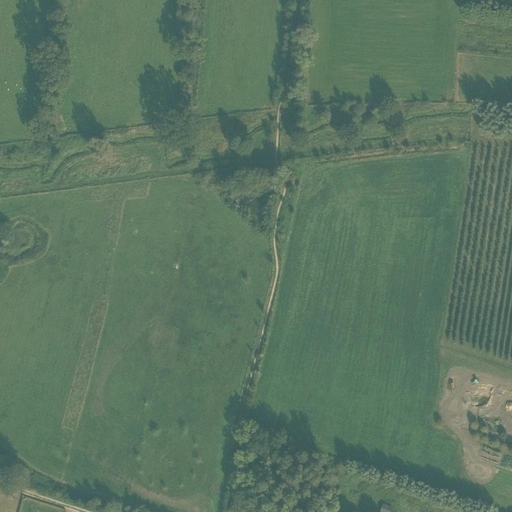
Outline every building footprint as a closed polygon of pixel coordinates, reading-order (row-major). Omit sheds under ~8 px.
[(161,261),(161,250),(148,249),(148,260),(161,261)] [(175,262),(175,252),(165,252),(164,261),(175,262)] [(109,364),(128,363),(127,344),(107,345),(109,364)] [(111,380),(102,396),(121,406),(129,390),(111,380)] [(108,413),(106,432),(124,434),(126,415),(108,413)] [(157,448),(167,450),(171,429),(161,427),(157,448)] [(136,439),(138,432),(130,430),(126,445),(120,443),(118,451),(136,454),(139,440),(136,439)] [(182,454),(192,456),(196,434),(186,431),(182,454)]
